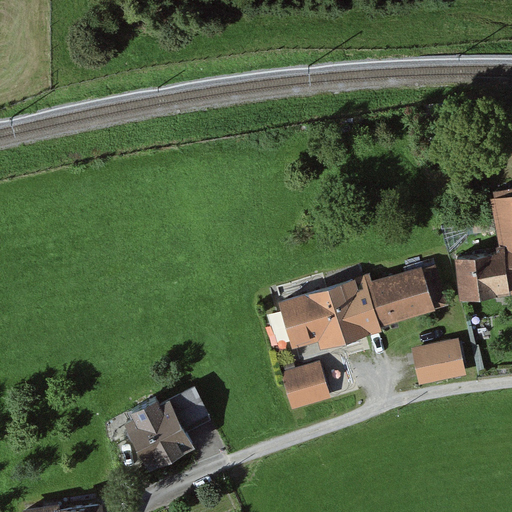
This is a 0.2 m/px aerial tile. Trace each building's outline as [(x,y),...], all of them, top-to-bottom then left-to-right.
[(498,250),(454,255),(460,299),(511,292),(511,190),(491,193),(498,250)] [(370,274),(281,300),(294,343),(317,337),(320,347),(378,330),(376,325),(446,305),(433,262),(372,280),(370,274)] [(460,342),(415,350),(421,383),(466,375),(460,342)] [(317,363),(283,374),(294,409),(328,398),(317,363)] [(169,397),(123,418),(148,471),(194,450),(169,397)]
